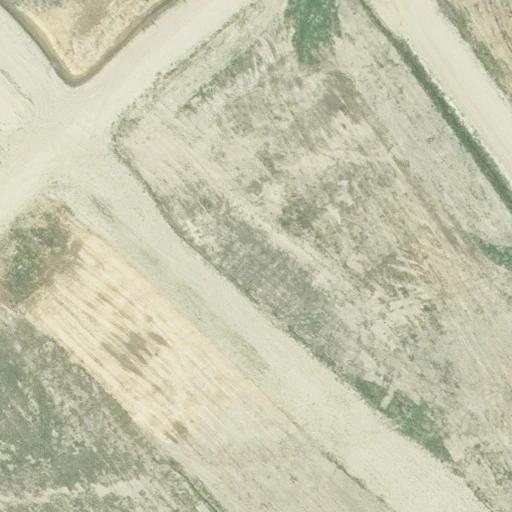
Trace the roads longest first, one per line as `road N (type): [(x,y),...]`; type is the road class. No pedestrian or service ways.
road 1 (track): [(222,0),(105,94),(0,205)]
road 2 (track): [(428,0),(511,130)]
